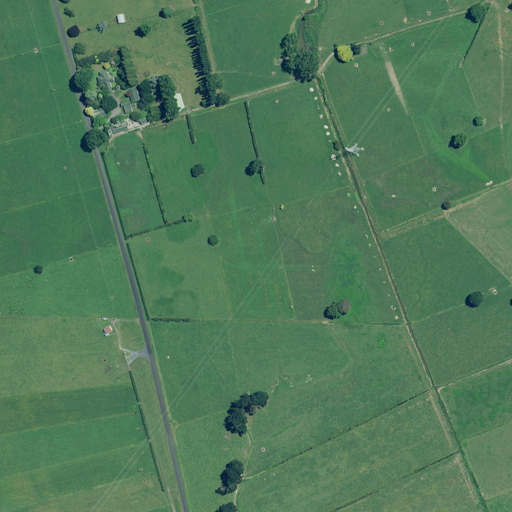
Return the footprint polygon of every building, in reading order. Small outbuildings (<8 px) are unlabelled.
[(110,78),(107,70),(100,72),(101,76),(98,77),(100,85),(105,83),(108,93),(113,92),(111,83),(115,81),(114,77),(110,78)] [(184,109),(178,88),(173,90),(179,110),(184,109)] [(141,101),(138,89),(130,91),(133,103),(141,101)] [(133,112),(130,102),(122,104),(123,107),(124,106),(126,114),(133,112)] [(108,117),(105,108),(93,112),(96,120),(108,117)] [(129,129),(127,125),(114,130),(113,126),(107,128),(110,137),(114,136),(113,134),(129,129)] [(114,331),(110,326),(104,329),(108,335),(114,331)]
